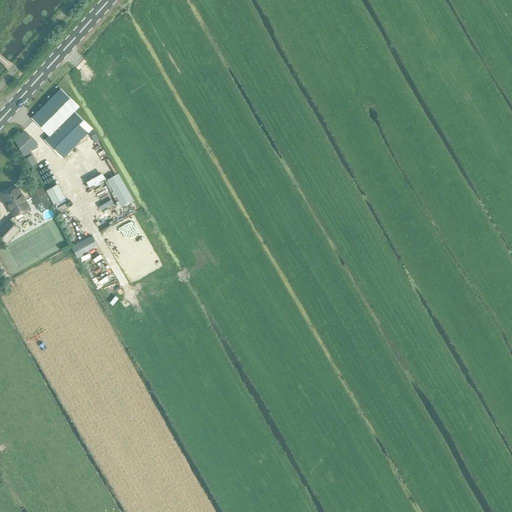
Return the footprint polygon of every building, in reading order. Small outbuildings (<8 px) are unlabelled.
[(62,157),(91,129),(74,112),(78,108),(60,90),(32,118),(50,136),(45,140),(62,157)] [(24,157),(36,146),(23,132),(15,140),(24,157)] [(118,174),(106,180),(121,207),(133,200),(118,174)] [(57,185),(45,190),(52,204),(64,199),(57,185)] [(2,196),(14,216),(23,211),(25,215),(29,213),(27,209),(29,208),(17,187),(2,196)] [(51,207),(41,189),(30,194),(40,213),(51,207)] [(0,237),(6,242),(18,229),(10,220),(0,230),(0,237)] [(92,237),(70,249),(76,259),(83,256),(82,254),(97,246),(92,237)]
